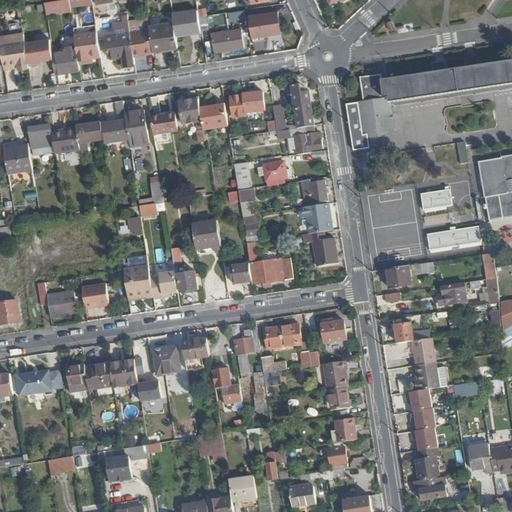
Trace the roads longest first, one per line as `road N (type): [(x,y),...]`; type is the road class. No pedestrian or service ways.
road 1 (residential): [(0,349),(363,293)]
road 2 (residential): [(318,59),(0,109)]
road 3 (residential): [(363,293),(329,67)]
road 4 (residential): [(398,511),(363,293)]
road 5 (residential): [(511,29),(381,50)]
